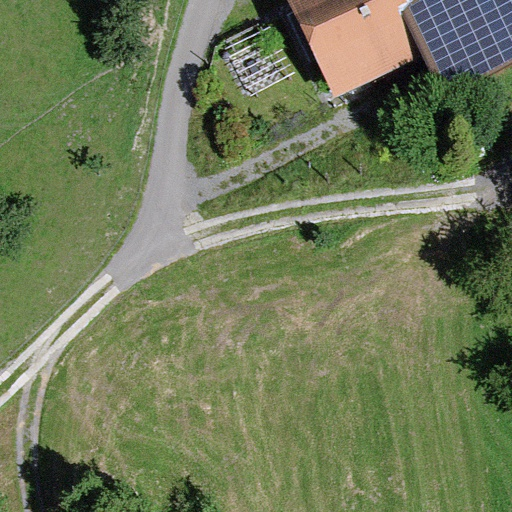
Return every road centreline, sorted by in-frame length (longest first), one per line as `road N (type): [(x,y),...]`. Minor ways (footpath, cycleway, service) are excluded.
road 1 (track): [(0,396),(113,291),(161,262),(286,216),(511,184)]
road 2 (track): [(161,262),(211,0)]
road 3 (track): [(34,511),(30,421),(48,347)]
